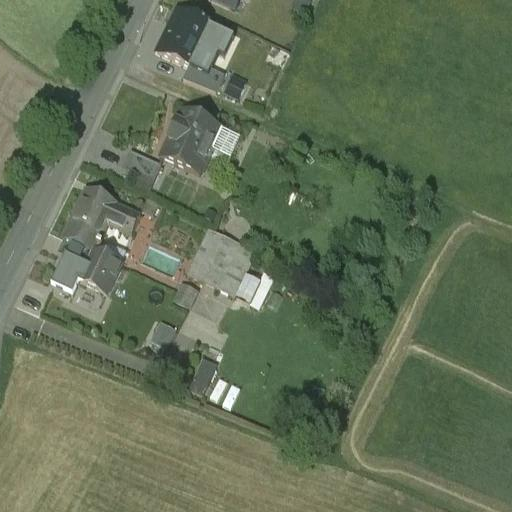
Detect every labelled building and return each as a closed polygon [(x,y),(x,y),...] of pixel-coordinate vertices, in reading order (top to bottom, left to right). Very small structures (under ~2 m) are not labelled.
[(244,0),(208,0),(238,14),(244,0)] [(220,37),(177,16),(157,57),(190,73),(200,78),(203,71),(220,37)] [(190,73),(184,86),(217,99),(225,81),(203,71),(200,78),(190,73)] [(223,133),(184,116),(163,164),(201,181),(223,133)] [(163,170),(132,157),(125,173),(156,187),(163,170)] [(118,209),(87,195),(64,244),(83,253),(80,259),(82,265),(88,268),(79,287),(107,301),(122,271),(96,258),(99,251),(101,253),(103,249),(100,248),(109,230),(133,240),(142,221),(118,210),(118,209)] [(241,250),(210,235),(189,280),(220,295),(235,261),(241,250)] [(235,261),(220,295),(235,302),(251,269),(235,261)] [(196,298),(184,292),(177,306),(190,312),(196,298)] [(205,400),(218,367),(202,361),(190,394),(205,400)]
